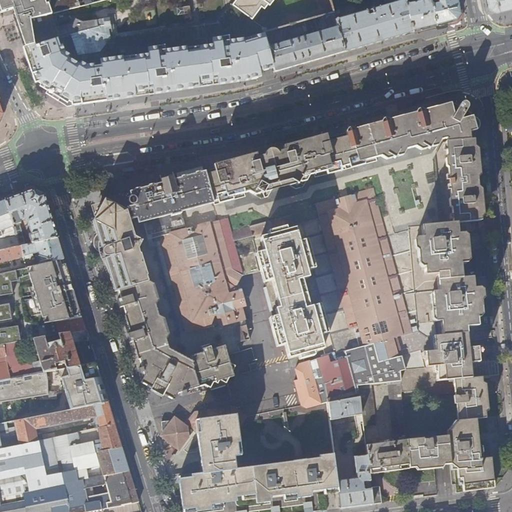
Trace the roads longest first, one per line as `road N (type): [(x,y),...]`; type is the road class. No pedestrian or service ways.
road 1 (primary): [(482,43),(272,103),(73,137),(41,153)]
road 2 (primary): [(41,153),(77,155),(272,119),(485,63)]
road 3 (tertiary): [(157,511),(65,205),(41,153)]
road 4 (residential): [(485,63),(511,357)]
